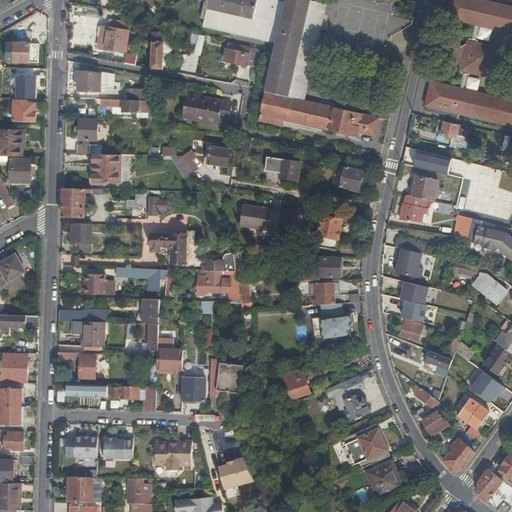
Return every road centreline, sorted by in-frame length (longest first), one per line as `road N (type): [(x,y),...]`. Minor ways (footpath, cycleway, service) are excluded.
road 1 (residential): [(458,491),(404,415),(378,356),(369,298),(373,237),(427,0)]
road 2 (residential): [(51,212),(46,413)]
road 3 (residential): [(56,54),(247,87)]
road 4 (residential): [(46,413),(213,420)]
road 5 (residential): [(56,54),(51,212)]
road 6 (unknown): [(379,207),(232,182)]
